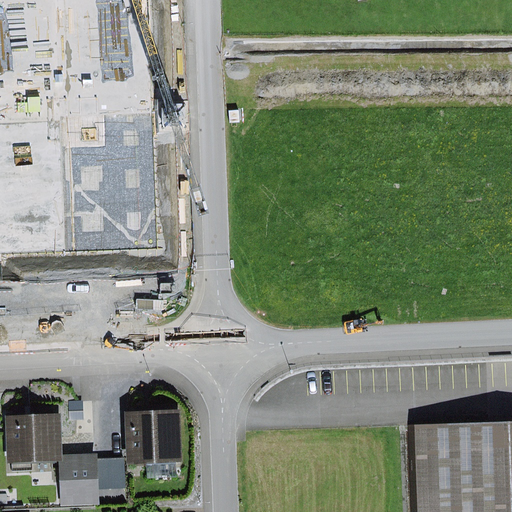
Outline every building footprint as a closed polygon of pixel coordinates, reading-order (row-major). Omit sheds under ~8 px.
[(82,403),(68,404),(69,422),(83,421),(82,403)] [(184,412),(126,414),(127,460),(186,458),(184,412)] [(57,414),(4,416),(5,461),(58,460),(57,414)] [(511,511),(511,421),(411,425),(414,511),(511,511)] [(94,454),(62,456),(65,507),(96,506),(95,489),(94,459),(94,454)] [(123,458),(94,459),(95,489),(125,488),(123,458)]
